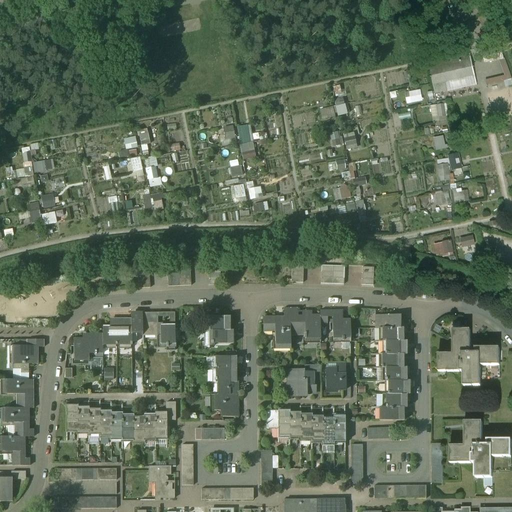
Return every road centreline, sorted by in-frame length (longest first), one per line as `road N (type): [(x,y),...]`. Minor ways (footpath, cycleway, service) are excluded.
road 1 (residential): [(249,303),(167,297),(76,312),(57,341),(36,488),(18,511)]
road 2 (residential): [(422,312),(364,299),(276,295),(249,303)]
road 3 (tertiary): [(144,0),(0,28)]
road 4 (residential): [(252,444),(249,303)]
road 5 (residential): [(425,444),(422,312)]
road 6 (residential): [(252,444),(252,480),(199,480),(199,445)]
road 7 (residential): [(425,444),(425,479),(372,479),(371,445)]
